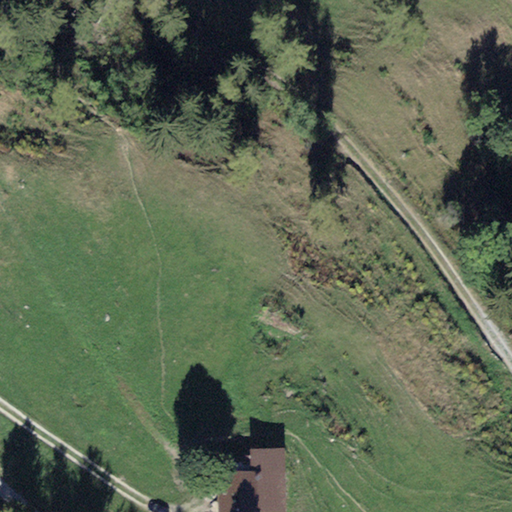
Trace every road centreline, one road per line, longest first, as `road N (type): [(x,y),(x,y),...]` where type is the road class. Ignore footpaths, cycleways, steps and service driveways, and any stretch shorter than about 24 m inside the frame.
road 1 (track): [(169,0),(321,115),(403,210),(511,360)]
road 2 (track): [(0,402),(155,505),(207,503)]
